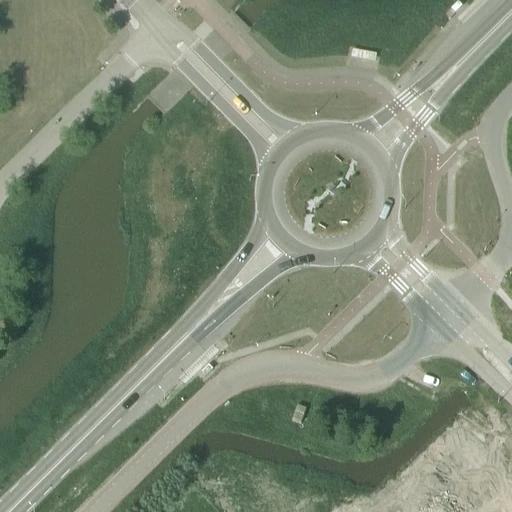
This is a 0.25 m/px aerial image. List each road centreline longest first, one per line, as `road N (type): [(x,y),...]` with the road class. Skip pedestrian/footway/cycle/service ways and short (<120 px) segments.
road 1 (unclassified): [(96,511),(241,378),(268,369),(368,382),(389,375),(436,326)]
road 2 (secondary): [(5,511),(176,349)]
road 3 (unclassified): [(0,191),(159,27)]
road 4 (residential): [(298,137),(195,44),(159,27)]
road 5 (residential): [(159,27),(172,54),(270,165)]
road 6 (secondary): [(176,349),(303,256)]
road 7 (secondary): [(271,229),(176,349)]
